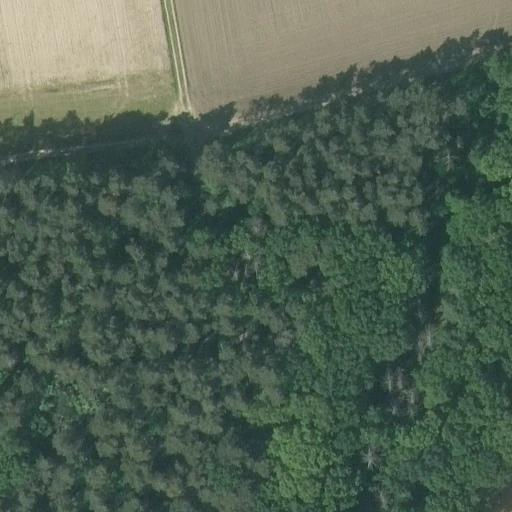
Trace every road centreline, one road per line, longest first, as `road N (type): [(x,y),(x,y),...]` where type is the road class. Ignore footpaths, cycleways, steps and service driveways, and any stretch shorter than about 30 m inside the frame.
road 1 (track): [(189,139),(287,511)]
road 2 (track): [(511,56),(189,139)]
road 3 (track): [(189,139),(0,161)]
road 4 (track): [(166,0),(189,139)]
